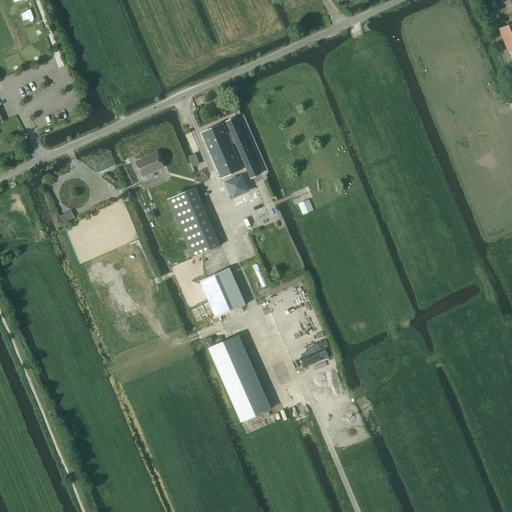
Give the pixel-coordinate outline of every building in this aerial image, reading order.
[(511,50),(511,24),(499,29),(508,52),(511,50)] [(202,133),(221,178),(242,169),(232,145),(235,143),(250,178),(260,174),(236,118),(226,122),(231,133),(227,134),(222,124),(202,133)] [(157,153),(136,162),(143,177),(163,167),(157,153)] [(241,176),(226,183),(233,197),(247,191),(241,176)] [(220,246),(194,188),(167,200),(192,258),(220,246)] [(152,212),(147,214),(150,220),(156,217),(154,213),(152,212)] [(200,282),(217,319),(246,306),(230,269),(200,282)] [(231,339),(209,348),(241,421),(270,409),(266,398),(238,335),(231,339)]
